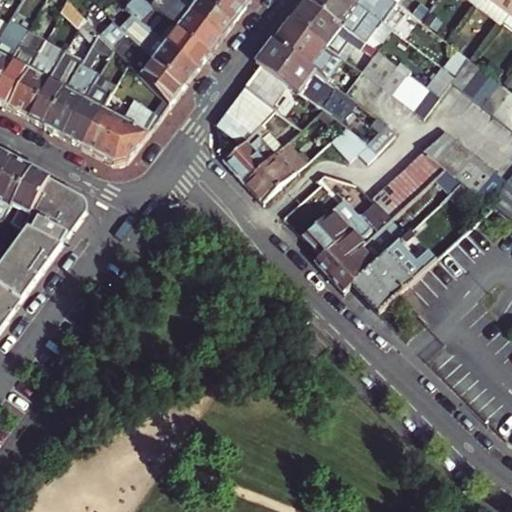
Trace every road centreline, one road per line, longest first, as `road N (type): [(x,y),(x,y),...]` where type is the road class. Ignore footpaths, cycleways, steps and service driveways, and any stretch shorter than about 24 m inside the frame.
road 1 (residential): [(511,483),(298,280),(179,145)]
road 2 (residential): [(0,386),(136,207)]
road 3 (residential): [(179,145),(288,0)]
road 4 (residential): [(136,207),(0,134)]
